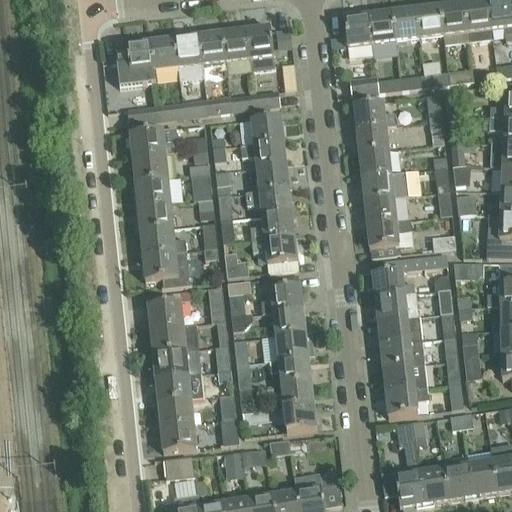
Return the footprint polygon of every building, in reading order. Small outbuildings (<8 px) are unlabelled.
[(511,9),(511,2),(488,5),(492,35),(504,33),(506,47),(511,46),(511,9)] [(493,45),(492,35),(488,5),(463,8),(468,48),(493,45)] [(463,8),(440,11),(444,41),(445,51),(468,48),(463,8)] [(417,14),(421,41),(421,44),(444,41),(440,11),(417,14)] [(421,44),(421,41),(417,14),(392,17),(396,47),(421,44)] [(346,41),(331,43),(333,55),(372,50),(368,20),(360,21),(359,15),(343,17),(344,23),(346,41)] [(396,47),(392,17),(368,20),(372,50),(396,47)] [(251,76),(255,75),(275,73),(274,62),(271,32),(246,35),(251,76)] [(246,35),(223,38),(228,78),(251,76),(246,35)] [(227,78),(228,78),(223,38),(199,41),(202,71),(226,68),(227,78)] [(199,41),(175,44),(178,74),(180,87),(204,84),(202,71),(199,41)] [(156,89),(154,77),(151,47),(142,48),(139,44),(129,46),(127,50),(128,62),(116,64),(120,93),(156,89)] [(175,44),(151,47),(154,77),(178,74),(175,44)] [(448,77),(450,91),(473,88),(472,74),(448,77)] [(472,74),(473,88),(485,86),(483,74),(473,76),(473,74),(472,74)] [(426,80),(427,93),(450,91),(448,77),(426,80)] [(427,93),(426,80),(413,82),(414,95),(427,93)] [(378,99),(376,83),(351,86),(353,102),(378,99)] [(401,83),(388,85),(389,98),(403,96),(401,83)] [(511,88),(503,90),(505,100),(506,100),(505,113),(490,112),(490,124),(511,124),(511,88)] [(458,122),(460,122),(458,109),(467,107),(466,94),(445,96),(447,124),(458,122)] [(255,116),(281,113),(279,97),(253,100),(255,116)] [(255,116),(253,100),(230,102),(232,119),(255,116)] [(429,126),(442,125),(439,100),(426,102),(429,126)] [(207,122),(232,119),(230,102),(205,105),(207,122)] [(205,105),(182,108),(184,124),(207,122),(205,105)] [(396,130),(395,118),(385,119),(384,107),(354,110),(357,135),(396,130)] [(158,111),(160,127),(184,124),(182,108),(158,111)] [(129,131),(160,127),(158,111),(128,114),(129,131)] [(251,126),(239,127),(241,151),(240,151),(240,152),(284,147),(281,122),(261,124),(251,126)] [(450,146),(463,147),(460,122),(458,122),(447,124),(450,146)] [(511,124),(490,124),(489,136),(504,137),(504,148),(511,148),(511,124)] [(445,150),(442,125),(429,126),(431,138),(433,151),(445,150)] [(357,135),(359,159),(389,155),(386,132),(396,131),(396,130),(357,135)] [(133,164),(165,161),(177,160),(174,134),(130,138),(133,164)] [(193,158),(207,156),(206,141),(191,142),(193,158)] [(225,142),(211,143),(212,153),(226,152),(225,142)] [(463,147),(450,146),(452,172),(466,170),(463,147)] [(257,174),(287,171),(284,147),(240,152),(242,164),(256,162),(257,174)] [(492,148),(490,171),(511,172),(511,148),(504,148),(492,148)] [(214,169),(227,167),(226,152),(212,153),(214,169)] [(359,159),(362,182),(392,179),(389,155),(359,159)] [(207,156),(193,158),(194,168),(209,167),(207,156)] [(135,188),(164,185),(167,185),(165,161),(133,164),(135,188)] [(434,174),(442,173),(447,173),(446,162),(433,163),(434,174)] [(190,171),(191,182),(210,180),(209,169),(190,171)] [(466,170),(452,172),(454,192),(470,189),(470,170),(466,170)] [(287,171),(257,174),(260,196),(246,198),(246,199),(289,194),(287,171)] [(511,172),(490,171),(490,172),(502,173),(501,198),(511,198),(511,172)] [(442,173),(434,174),(434,175),(435,175),(438,199),(450,197),(447,173),(442,173)] [(362,182),(365,206),(406,202),(409,201),(406,177),(392,179),(362,182)] [(210,180),(191,182),(192,196),(183,197),(184,207),(198,205),(198,206),(213,205),(210,180)] [(167,185),(164,185),(135,188),(138,213),(170,209),(167,185)] [(218,202),(231,201),(230,189),(217,190),(218,202)] [(289,194),(246,199),(248,212),(261,210),(262,221),(292,218),(289,194)] [(441,222),(452,221),(451,210),(450,197),(438,199),(441,222)] [(488,219),(488,220),(511,221),(511,198),(501,198),(500,220),(488,219)] [(456,202),(458,220),(458,221),(471,219),(477,219),(475,201),(468,200),(456,202)] [(231,201),(218,202),(221,226),(233,225),(231,201)] [(406,202),(365,206),(367,230),(408,225),(406,202)] [(198,206),(200,225),(215,223),(213,205),(198,206)] [(170,209),(138,213),(140,237),(172,233),(170,209)] [(292,218),(262,221),(264,232),(251,234),(252,247),(295,242),(292,218)] [(511,221),(488,220),(487,245),(511,245),(511,221)] [(233,225),(221,226),(223,250),(236,249),(233,225)] [(367,230),(370,255),(400,251),(398,238),(412,236),(411,225),(408,225),(367,230)] [(187,258),(187,257),(185,244),(174,246),(172,233),(140,237),(143,262),(187,258)] [(443,242),(433,243),(435,256),(456,254),(455,241),(443,242)] [(205,254),(204,254),(204,256),(218,255),(217,242),(204,244),(205,254)] [(266,246),(253,248),(253,259),(267,257),(268,270),(298,266),(295,242),(266,246)] [(481,250),(461,250),(462,260),(462,261),(464,263),(470,264),(481,264),(481,250)] [(204,256),(205,266),(219,264),(218,255),(204,256)] [(187,258),(143,262),(145,286),(163,285),(164,293),(162,293),(162,294),(192,291),(192,290),(190,290),(187,258)] [(228,259),(225,259),(227,284),(249,281),(248,266),(238,267),(237,258),(228,259)] [(402,277),(448,272),(447,260),(401,265),(383,267),(384,277),(372,279),(373,279),(367,280),(368,295),(374,294),(375,303),(416,298),(415,298),(414,289),(404,290),(402,277)] [(454,269),(455,286),(483,286),(483,269),(454,269)] [(498,312),(500,312),(511,311),(511,269),(500,270),(500,299),(487,300),(487,312),(498,312)] [(439,282),(435,287),(436,296),(438,296),(450,294),(449,280),(439,282)] [(229,301),(251,299),(250,286),(228,289),(229,301)] [(300,290),(273,294),(270,294),(271,306),(261,307),(263,319),(273,318),(303,315),(300,290)] [(222,292),(208,294),(212,329),(217,328),(226,327),(222,292)] [(450,294),(438,296),(440,319),(453,317),(450,294)] [(159,300),(160,309),(148,310),(151,335),(197,330),(196,330),(183,331),(181,307),(180,297),(159,300)] [(416,298),(375,303),(378,327),(419,322),(416,298)] [(469,301),(457,302),(459,316),(471,315),(469,301)] [(511,311),(500,312),(501,336),(511,335),(511,311)] [(303,315),(273,318),(276,342),(306,338),(303,315)] [(471,315),(459,316),(460,324),(472,323),(471,315)] [(453,317),(440,319),(440,320),(441,320),(444,343),(456,341),(453,317)] [(253,320),(232,323),(233,337),(244,336),(253,327),(253,320)] [(419,322),(378,327),(380,350),(422,345),(421,334),(420,322),(419,322)] [(229,352),(226,327),(217,328),(220,352),(215,352),(216,354),(229,352)] [(197,354),(199,354),(197,330),(151,335),(153,360),(197,356),(197,354)] [(511,359),(511,335),(501,336),(501,359),(511,359)] [(306,338),(276,342),(278,365),(269,366),(270,367),(281,366),(308,363),(308,354),(314,354),(312,338),(306,339),(306,338)] [(456,341),(444,343),(446,366),(458,364),(456,341)] [(246,345),(234,347),(237,371),(249,370),(246,345)] [(425,369),(422,345),(380,350),(383,374),(425,369)] [(477,349),(463,351),(464,364),(478,362),(477,349)] [(229,352),(216,354),(218,377),(217,377),(218,378),(231,376),(229,352)] [(156,384),(188,381),(202,379),(199,379),(197,356),(153,360),(156,384)] [(511,394),(511,359),(501,359),(502,384),(511,384),(511,394)] [(478,362),(464,364),(467,386),(481,384),(478,362)] [(308,363),(281,366),(270,367),(271,379),(280,377),(281,390),(311,386),(308,363)] [(449,391),(461,389),(458,364),(446,366),(449,391)] [(425,369),(383,374),(386,398),(427,393),(425,369)] [(239,395),(252,393),(249,370),(237,371),(239,395)] [(231,376),(218,378),(219,388),(233,386),(231,376)] [(202,379),(188,381),(156,384),(158,408),(191,405),(204,404),(202,379)] [(314,411),(311,386),(281,390),(284,414),(314,411)] [(451,415),(464,414),(461,389),(449,391),(451,415)] [(252,393),(239,395),(242,418),(242,419),(255,417),(254,417),(252,393)] [(429,406),(427,393),(386,398),(388,423),(418,419),(417,407),(429,406)] [(234,400),(233,400),(220,402),(222,427),(237,425),(234,400)] [(158,408),(161,433),(194,430),(191,405),(158,408)] [(263,427),(285,425),(286,438),(317,434),(314,411),(284,414),(261,417),(263,427)] [(511,427),(509,412),(498,414),(500,429),(511,427)] [(462,426),(463,434),(474,433),(471,419),(461,420),(462,426)] [(463,434),(462,426),(461,420),(450,422),(452,436),(463,434)] [(237,425),(222,427),(224,440),(238,438),(237,425)] [(411,428),(415,451),(428,449),(423,426),(411,428)] [(411,428),(396,430),(400,453),(405,452),(408,470),(418,469),(415,451),(411,428)] [(161,433),(163,458),(196,454),(194,430),(161,433)] [(272,461),(289,459),(287,445),(269,448),(272,461)] [(511,449),(490,453),(492,466),(497,499),(511,496),(511,449)] [(240,458),(243,478),(244,478),(244,472),(255,470),(253,457),(240,458)] [(243,478),(240,458),(225,460),(227,480),(243,478)] [(467,461),(443,465),(444,473),(449,507),(473,503),(468,469),(467,461)] [(193,475),(191,463),(164,466),(166,486),(194,483),(193,475)] [(473,503),(497,499),(492,466),(468,469),(473,503)] [(419,468),(418,469),(424,510),(449,507),(444,473),(420,477),(419,468)] [(395,477),(380,479),(381,483),(384,502),(398,499),(399,511),(414,511),(424,510),(418,469),(408,470),(409,478),(396,481),(395,477)] [(320,479),(293,483),(296,497),(298,511),(324,511),(322,493),(320,483),(320,479)] [(321,483),(320,483),(322,493),(324,511),(335,511),(342,511),(338,490),(334,491),(333,481),(321,483)] [(197,501),(198,511),(199,511),(200,511),(198,501),(209,499),(207,485),(195,487),(198,501),(197,501)] [(298,511),(296,497),(271,501),(273,511),(298,511)] [(198,511),(197,501),(175,504),(176,511),(198,511)] [(273,511),(271,501),(247,505),(248,511),(273,511)]
